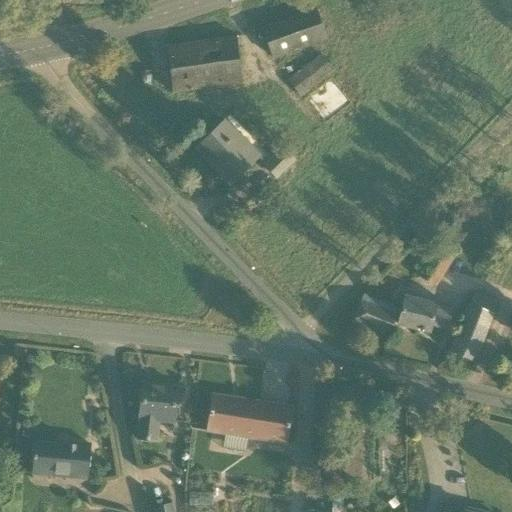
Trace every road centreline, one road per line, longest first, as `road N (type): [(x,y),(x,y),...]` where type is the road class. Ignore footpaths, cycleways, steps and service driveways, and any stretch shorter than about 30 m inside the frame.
road 1 (unclassified): [(308,356),(300,331),(212,243),(51,51)]
road 2 (unclassified): [(308,356),(0,322)]
road 3 (unclassified): [(511,402),(308,356)]
road 4 (tertiary): [(51,51),(205,0)]
